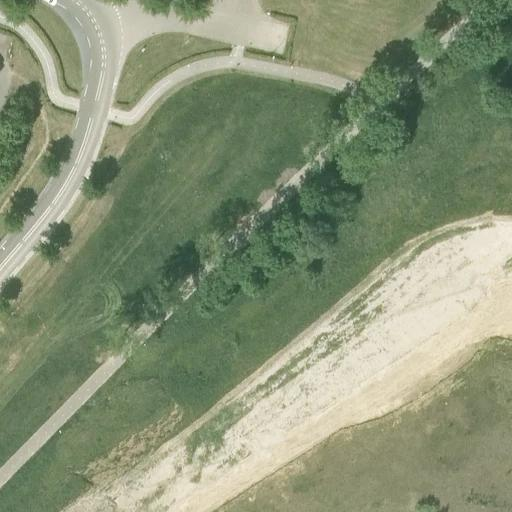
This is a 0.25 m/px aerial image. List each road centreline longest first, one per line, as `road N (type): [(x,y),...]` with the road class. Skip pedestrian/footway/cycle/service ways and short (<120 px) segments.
road 1 (tertiary): [(0,269),(53,205),(84,144),(101,79),(94,17)]
road 2 (unclassified): [(287,37),(151,11),(119,8),(94,17)]
